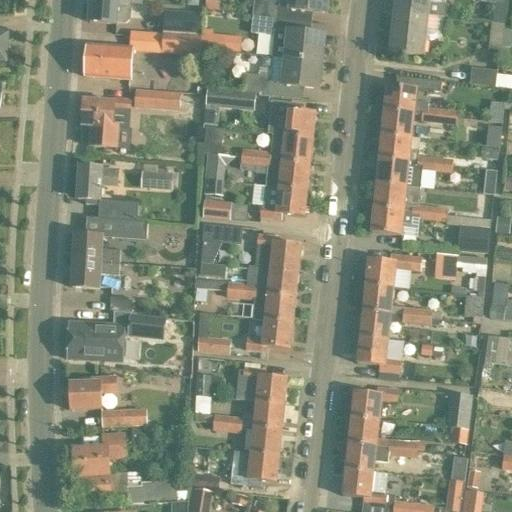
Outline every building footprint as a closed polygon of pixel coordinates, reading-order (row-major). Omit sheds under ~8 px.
[(89,0),(87,25),(114,27),(114,25),(125,25),(130,21),(131,5),(142,5),(142,0),(89,0)] [(220,11),(220,0),(204,0),(204,11),(220,11)] [(252,18),(277,21),(279,3),(254,0),(252,18)] [(291,0),(291,12),(325,15),(326,0),(291,0)] [(409,16),(428,18),(428,16),(447,18),(448,5),(429,3),(429,0),(395,0),(393,27),(408,29),(409,16)] [(481,0),(481,3),(494,5),(491,25),(503,27),(507,0),(481,0)] [(166,21),(202,24),(203,13),(166,11),(166,21)] [(423,58),(428,18),(409,16),(408,29),(393,27),(390,55),(423,58)] [(276,32),(277,21),(252,18),(250,34),(273,36),(270,57),(286,59),(285,61),(320,64),(323,37),(288,33),(276,32)] [(164,23),(164,31),(200,32),(201,25),(164,23)] [(498,52),(503,27),(491,25),(488,51),(498,52)] [(201,35),(173,33),(162,33),(162,35),(161,55),(195,57),(199,57),(200,49),(201,35)] [(225,51),(226,37),(203,35),(201,49),(225,51)] [(133,53),(86,50),(85,79),(130,83),(133,53)] [(317,92),(320,64),(285,61),(284,71),(281,70),(279,85),(271,84),(271,78),(246,75),(244,92),(264,94),(264,96),(269,97),(270,87),(317,92)] [(495,88),(497,80),(496,80),(497,72),(471,69),(470,85),(495,88)] [(440,94),(441,84),(441,83),(418,80),(417,91),(440,94)] [(511,81),(497,80),(495,88),(511,90),(511,81)] [(421,117),(468,123),(468,120),(457,119),(458,113),(428,109),(428,104),(415,103),(416,92),(387,88),(384,113),(414,117),(414,115),(422,116),(421,117)] [(206,107),(220,108),(220,109),(247,112),(249,94),(207,90),(206,107)] [(191,112),(192,95),(135,92),(134,109),(191,112)] [(116,150),(117,131),(113,130),(114,112),(130,113),(131,101),(115,99),(115,105),(85,102),(83,128),(91,129),(90,148),(116,150)] [(273,102),(271,117),(275,117),(273,135),(272,137),(284,139),(313,142),(316,115),(293,113),(294,105),(273,102)] [(411,138),(414,117),(384,113),(381,137),(411,141),(411,138)] [(467,127),(468,123),(421,117),(421,122),(467,127)] [(485,145),(497,147),(499,126),(487,125),(485,145)] [(205,140),(218,141),(219,131),(206,130),(205,140)] [(243,151),(242,154),(254,155),(253,162),(258,162),(270,164),(281,165),(310,168),(313,142),(284,139),(272,137),(270,154),(243,151)] [(420,139),(411,138),(411,141),(381,137),(379,162),(451,170),(452,161),(418,158),(420,139)] [(242,159),(241,166),(257,168),(258,162),(253,162),(254,155),(242,154),(242,159)] [(451,174),(451,170),(379,162),(376,186),(414,190),(416,171),(451,174)] [(267,171),(265,190),(307,194),(310,168),(281,165),(270,164),(269,171),(267,171)] [(207,183),(222,185),(224,169),(208,167),(207,183)] [(137,227),(137,223),(138,205),(98,202),(99,187),(117,189),(119,170),(78,168),(76,201),(95,202),(94,207),(108,208),(107,221),(115,221),(115,224),(137,227)] [(171,192),(173,170),(157,168),(156,174),(142,173),(141,190),(171,192)] [(486,171),(484,189),(495,190),(497,173),(495,173),(486,171)] [(412,206),(414,190),(376,186),(373,210),(461,220),(461,219),(447,217),(447,210),(412,206)] [(261,209),(260,221),(280,224),(281,218),(304,221),(307,194),(265,190),(263,209),(261,209)] [(230,206),(206,203),(204,218),(229,221),(230,206)] [(460,226),(461,220),(373,210),(371,235),(400,238),(402,224),(417,226),(418,221),(460,226)] [(137,227),(115,224),(114,240),(147,242),(148,224),(137,223),(137,227)] [(230,245),(232,229),(204,226),(203,243),(230,245)] [(460,228),(458,253),(488,256),(490,230),(460,227),(460,228)] [(248,269),(298,275),(301,248),(278,246),(278,240),(258,238),(257,252),(272,253),(270,269),(249,267),(248,269)] [(73,267),(119,270),(120,253),(101,251),(102,242),(75,240),(73,267)] [(365,287),(394,290),(396,271),(421,273),(422,259),(391,256),(390,264),(368,261),(365,287)] [(456,282),(458,258),(436,256),(434,280),(456,282)] [(486,271),(487,260),(460,258),(459,269),(486,271)] [(226,267),(202,265),(201,277),(225,279),(226,267)] [(119,277),(119,270),(73,267),(71,292),(98,294),(99,276),(119,277)] [(296,301),(298,275),(248,269),(247,286),(195,280),(195,289),(228,292),(228,294),(296,301)] [(484,293),(485,279),(474,278),(473,292),(484,293)] [(511,322),(511,301),(507,301),(509,286),(495,284),(489,320),(511,322)] [(392,302),(394,290),(365,287),(362,314),(403,318),(402,325),(414,326),(415,319),(419,320),(420,313),(432,314),(432,312),(404,309),(404,304),(392,302)] [(293,327),(296,301),(228,294),(227,299),(254,302),(252,320),(265,322),(264,324),(293,327)] [(132,314),(132,299),(110,298),(109,313),(132,314)] [(479,317),(480,300),(467,299),(466,316),(479,317)] [(430,328),(432,314),(420,313),(419,320),(415,319),(414,326),(430,328)] [(199,332),(208,333),(210,315),(201,314),(199,332)] [(390,323),(402,325),(403,318),(362,314),(360,340),(388,343),(388,342),(390,323)] [(149,341),(187,345),(189,327),(151,323),(149,341)] [(290,352),(293,327),(264,324),(262,344),(247,342),(245,354),(266,356),(267,350),(290,352)] [(123,364),(124,330),(68,328),(67,363),(123,364)] [(511,366),(511,353),(507,353),(509,339),(488,337),(484,363),(511,366)] [(230,352),(231,339),(203,338),(202,352),(214,354),(215,351),(230,352)] [(404,344),(388,342),(388,343),(360,340),(357,366),(379,369),(378,375),(400,377),(404,344)] [(256,404),(284,407),(286,381),(264,379),(264,373),(244,371),(243,384),(258,385),(256,404)] [(71,415),(101,413),(100,395),(117,394),(116,377),(82,378),(83,387),(70,388),(71,415)] [(220,399),(222,378),(197,377),(195,397),(220,399)] [(351,420),(379,423),(382,403),(397,405),(398,393),(377,391),(376,395),(354,393),(351,420)] [(453,431),(467,433),(467,432),(469,432),(473,398),(450,395),(446,427),(453,428),(453,431)] [(281,433),(284,407),(256,404),(253,431),(281,433)] [(102,429),(132,428),(131,411),(101,412),(102,429)] [(229,428),(228,433),(241,435),(242,419),(215,416),(214,420),(226,421),(225,428),(229,428)] [(213,432),(228,433),(229,428),(225,428),(226,421),(214,420),(213,432)] [(377,440),(379,423),(351,420),(348,446),(388,450),(388,457),(400,459),(401,452),(405,452),(406,443),(377,440)] [(133,449),(138,448),(142,445),(145,441),(146,437),(146,433),(132,430),(133,449)] [(278,460),(281,433),(253,431),(250,457),(278,460)] [(466,446),(467,433),(453,431),(451,445),(466,446)] [(75,482),(76,481),(108,479),(107,461),(126,460),(125,434),(101,435),(101,452),(73,454),(75,482)] [(511,460),(511,443),(504,442),(502,457),(503,457),(503,460),(511,460)] [(401,452),(400,459),(416,460),(418,444),(406,443),(405,452),(401,452)] [(387,465),(388,457),(388,450),(348,446),(345,471),(374,475),(374,474),(375,464),(387,465)] [(276,486),(278,460),(250,457),(249,473),(233,472),(232,486),(261,489),(262,485),(276,486)] [(511,460),(503,460),(501,471),(511,472),(511,460)] [(452,483),(464,485),(467,469),(454,467),(452,483)] [(387,476),(374,474),(374,475),(345,471),(342,498),(364,501),(364,506),(385,508),(384,511),(432,511),(433,507),(386,502),(387,495),(385,494),(387,476)] [(477,489),(480,474),(470,472),(467,487),(477,489)] [(218,493),(220,478),(191,475),(189,490),(218,493)] [(108,479),(76,481),(77,504),(126,502),(126,506),(144,505),(144,503),(176,501),(175,482),(142,484),(142,477),(108,479)] [(461,507),(464,485),(452,483),(449,505),(461,507)] [(211,511),(214,494),(194,491),(190,511),(211,511)] [(480,511),(484,494),(466,492),(462,511),(480,511)]
